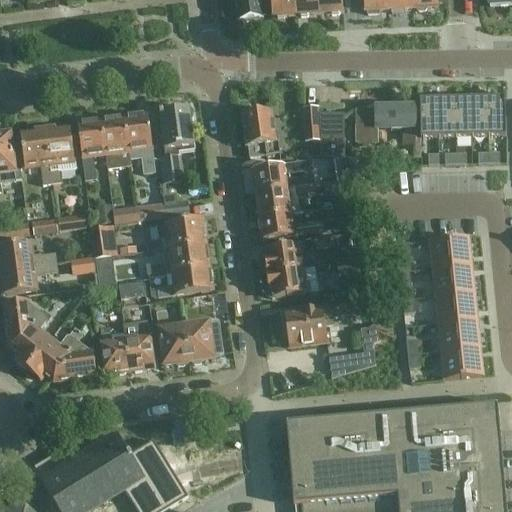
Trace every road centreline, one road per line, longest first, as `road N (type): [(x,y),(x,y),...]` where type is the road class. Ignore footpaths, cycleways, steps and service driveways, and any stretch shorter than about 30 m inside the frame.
road 1 (residential): [(202,74),(216,105),(249,366),(245,389),(0,423)]
road 2 (residential): [(221,59),(457,57)]
road 3 (residential): [(0,93),(178,68),(202,74)]
road 4 (residential): [(505,292),(494,202),(388,211)]
road 5 (residential): [(0,22),(149,0)]
